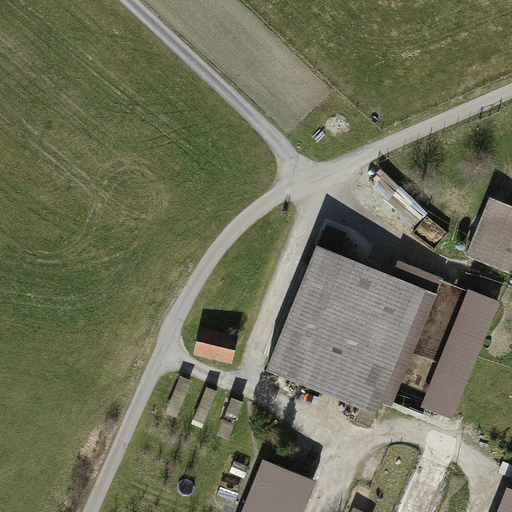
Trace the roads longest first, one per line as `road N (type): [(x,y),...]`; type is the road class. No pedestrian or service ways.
road 1 (track): [(88,511),(206,268),(245,213),(317,172),(511,87)]
road 2 (unknown): [(252,369),(441,432),(470,457),(485,496),(479,511)]
road 3 (track): [(298,181),(295,162),(126,0)]
